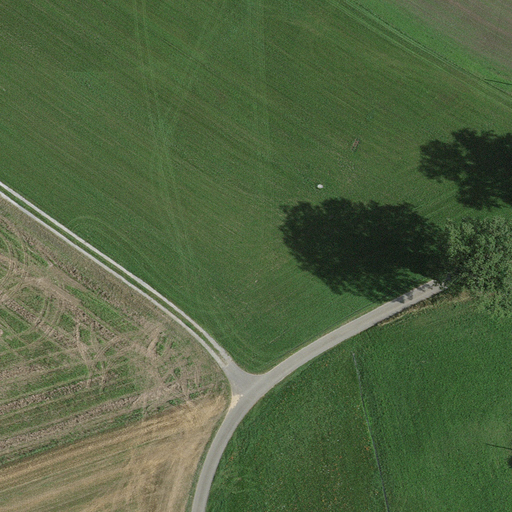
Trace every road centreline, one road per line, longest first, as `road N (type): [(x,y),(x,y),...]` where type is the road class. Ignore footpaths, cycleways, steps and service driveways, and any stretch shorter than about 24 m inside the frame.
road 1 (track): [(199,511),(225,436),(254,396),(317,352),(511,253)]
road 2 (track): [(0,186),(216,343),(254,396)]
